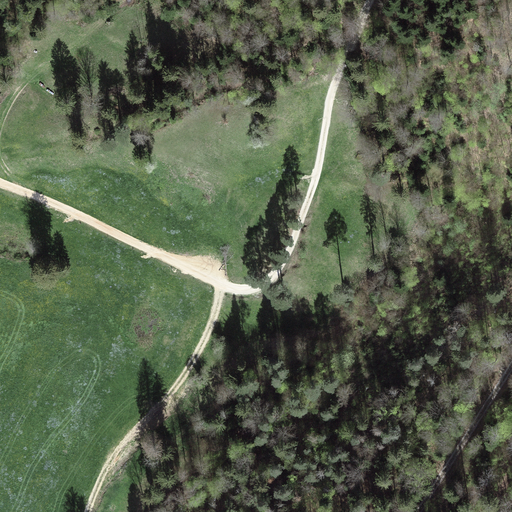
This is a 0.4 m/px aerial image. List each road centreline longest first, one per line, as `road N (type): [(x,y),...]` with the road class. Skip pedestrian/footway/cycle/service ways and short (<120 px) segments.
road 1 (track): [(0,181),(222,286),(249,291),(277,275),(293,241),(339,65),(367,0)]
road 2 (track): [(87,511),(111,455),(190,371),(222,286)]
road 3 (track): [(417,511),(511,362)]
